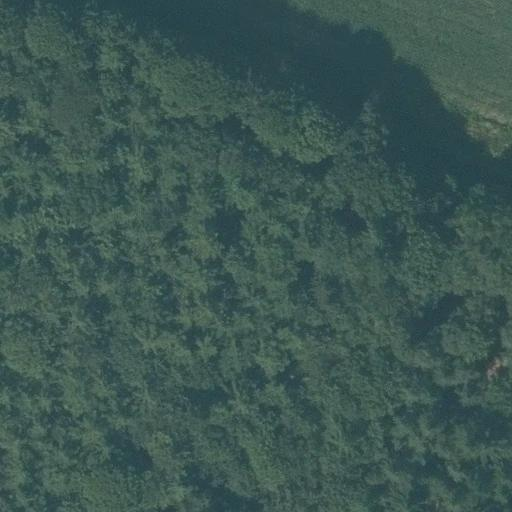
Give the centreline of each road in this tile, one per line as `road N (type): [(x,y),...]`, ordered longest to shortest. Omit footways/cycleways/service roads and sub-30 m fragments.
road 1 (track): [(339,511),(471,165)]
road 2 (track): [(511,428),(437,266)]
